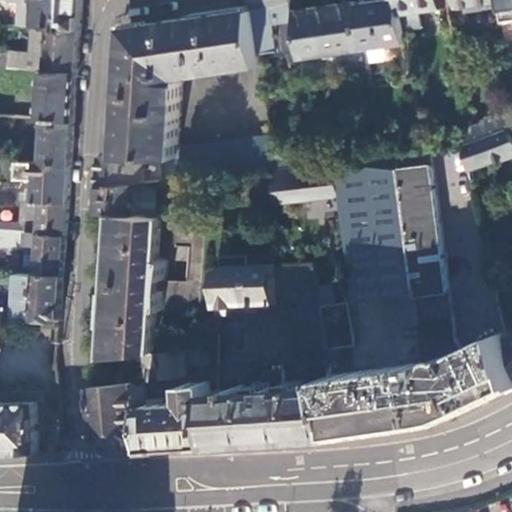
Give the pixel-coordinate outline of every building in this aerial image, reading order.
[(85,0),(11,0),(11,7),(23,7),(22,24),(35,25),(84,28),(85,7),(85,0)] [(297,8),(296,0),(257,0),(258,6),(259,9),(271,7),(273,17),(276,17),(281,51),(302,49),(297,8)] [(362,0),(351,0),(297,8),(302,49),(303,54),(369,45),(362,0)] [(409,40),(405,13),(403,0),(362,0),(369,45),(409,40)] [(403,0),(405,13),(445,7),(443,0),(403,0)] [(511,0),(501,0),(502,0),(503,9),(511,8),(511,0)] [(259,9),(258,6),(132,25),(127,99),(123,156),(164,157),(163,179),(278,166),(275,136),(179,145),(184,74),(266,62),(259,9)] [(44,69),(81,72),(82,53),(84,28),(35,25),(33,40),(46,41),(45,56),(25,55),(24,67),(44,69)] [(18,57),(0,55),(0,65),(17,66),(18,57)] [(41,117),(77,120),(79,101),(81,72),(44,69),(41,117)] [(0,114),(14,115),(15,101),(0,100),(0,114)] [(485,124),(468,130),(470,144),(509,129),(511,128),(511,110),(484,122),(485,124)] [(0,122),(14,124),(14,115),(0,114),(0,122)] [(46,161),(74,163),(76,144),(77,126),(49,124),(46,161)] [(511,133),(509,129),(470,144),(466,146),(473,177),(482,173),(480,168),(511,154),(511,133)] [(473,177),(466,146),(400,153),(418,294),(421,323),(426,360),(333,374),(334,381),(343,435),(379,429),(412,424),(433,420),(440,419),(462,411),(494,396),(511,387),(511,344),(510,337),(502,306),(499,291),(497,281),(473,177)] [(400,153),(337,160),(342,194),(355,302),(397,297),(418,294),(400,153)] [(123,156),(104,155),(103,172),(101,186),(158,180),(163,179),(164,157),(123,156)] [(36,199),(71,201),(73,180),(74,163),(46,161),(22,159),(21,177),(37,178),(36,194),(32,194),(32,199),(36,199)] [(322,174),(324,196),(342,194),(337,160),(295,164),(296,176),(322,174)] [(324,196),(322,174),(296,176),(274,178),(276,201),(324,196)] [(158,180),(101,186),(100,195),(121,193),(120,205),(146,207),(145,213),(156,214),(158,180)] [(121,193),(100,195),(100,201),(100,211),(120,213),(139,215),(139,213),(145,213),(146,207),(120,205),(121,193)] [(34,232),(69,235),(70,216),(71,201),(36,199),(35,221),(34,232)] [(156,214),(145,213),(139,213),(139,215),(120,213),(119,228),(114,299),(111,337),(110,356),(145,350),(156,349),(159,306),(219,312),(220,303),(220,283),(189,279),(168,276),(169,257),(162,256),(163,240),(165,214),(156,214)] [(165,214),(163,240),(178,242),(177,245),(190,247),(227,251),(222,218),(165,214)] [(0,229),(34,232),(35,221),(0,218),(0,229)] [(40,272),(66,274),(67,255),(69,235),(34,232),(0,229),(0,244),(29,247),(29,243),(42,245),(40,272)] [(26,271),(40,272),(42,245),(29,243),(29,247),(26,271)] [(227,251),(190,247),(189,279),(220,283),(220,269),(229,269),(227,251)] [(279,261),(275,261),(250,262),(250,252),(227,251),(229,269),(220,269),(220,283),(220,303),(280,301),(280,294),(292,294),(302,300),(303,307),(291,312),(299,365),(302,366),(331,362),(331,358),(322,305),(321,296),(315,262),(279,263),(279,261)] [(20,270),(18,316),(63,318),(64,300),(66,274),(40,272),(26,271),(20,270)] [(511,272),(497,281),(499,291),(511,284),(511,272)] [(502,306),(511,300),(511,284),(499,291),(502,306)] [(338,293),(321,296),(322,305),(339,302),(338,293)] [(421,323),(418,294),(397,297),(401,325),(421,323)] [(322,305),(331,358),(341,357),(340,347),(355,344),(348,300),(339,302),(322,305)] [(156,349),(145,350),(148,378),(189,375),(188,365),(212,363),(210,345),(156,349)] [(219,399),(222,442),(272,439),(343,435),(334,381),(287,384),(286,369),(268,370),(268,381),(256,382),(256,387),(219,389),(219,399)] [(150,409),(152,445),(183,444),(222,442),(219,399),(213,400),(212,380),(191,381),(192,400),(149,403),(150,409)] [(91,385),(97,447),(120,446),(152,445),(150,409),(138,410),(136,382),(91,385)] [(0,451),(9,451),(42,450),(40,400),(0,400),(0,451)]
